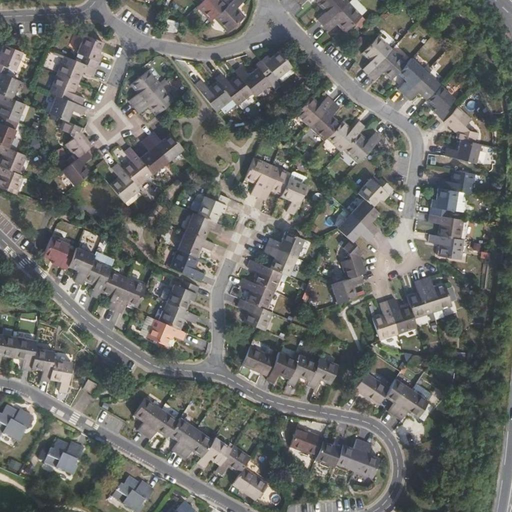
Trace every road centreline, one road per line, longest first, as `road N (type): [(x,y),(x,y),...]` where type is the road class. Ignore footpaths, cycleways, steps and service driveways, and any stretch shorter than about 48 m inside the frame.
road 1 (residential): [(278,30),(303,40),(354,92),(410,127),(418,144),(405,230),(384,274)]
road 2 (residential): [(241,511),(0,385)]
road 3 (residential): [(215,373),(265,401),(374,426),(399,460),(394,490),(376,511)]
road 4 (residential): [(0,238),(94,326),(150,365),(215,373)]
road 5 (residential): [(133,41),(208,56),(278,30)]
